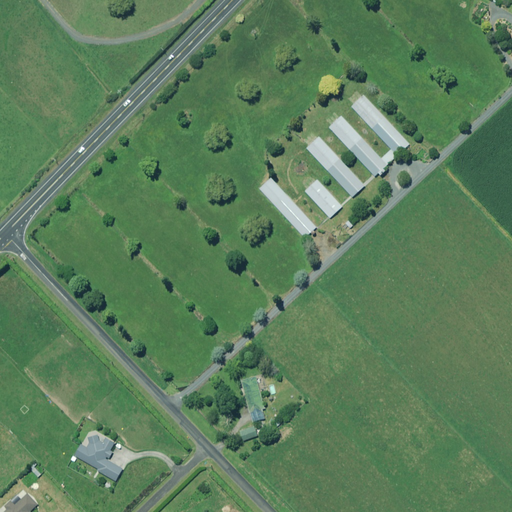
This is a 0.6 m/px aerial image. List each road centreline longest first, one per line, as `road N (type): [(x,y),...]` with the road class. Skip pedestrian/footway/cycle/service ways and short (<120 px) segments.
road 1 (unclassified): [(7,234),(270,511)]
road 2 (primary): [(7,234),(234,0)]
